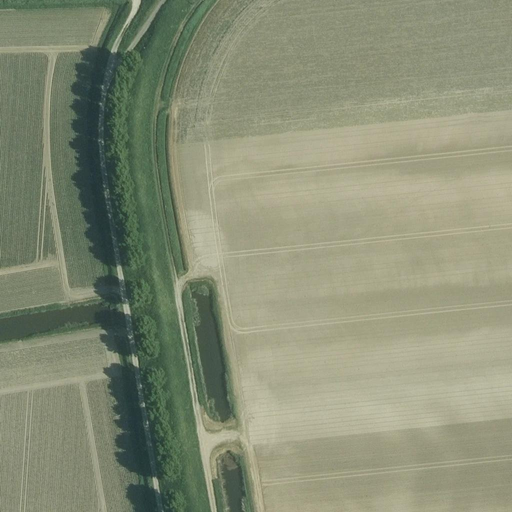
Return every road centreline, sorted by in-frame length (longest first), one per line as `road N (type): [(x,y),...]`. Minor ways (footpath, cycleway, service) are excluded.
road 1 (unclassified): [(161,511),(106,199),(101,137),(108,82)]
road 2 (track): [(215,511),(176,291),(193,271)]
road 3 (track): [(164,0),(108,82),(138,0)]
